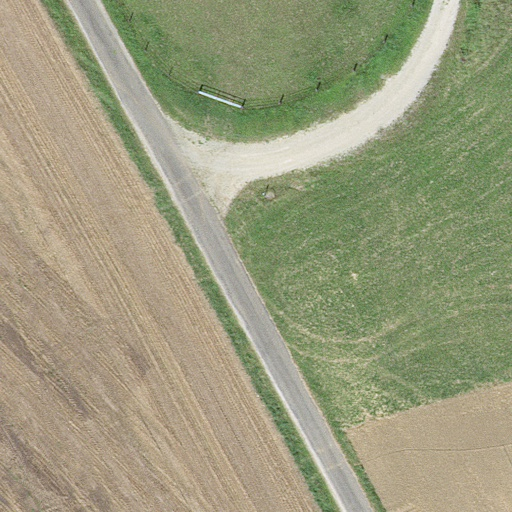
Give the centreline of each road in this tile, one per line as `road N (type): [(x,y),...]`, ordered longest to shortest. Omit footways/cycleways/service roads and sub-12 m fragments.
road 1 (track): [(361,511),(77,0)]
road 2 (track): [(433,0),(426,26),(373,111),(185,191)]
